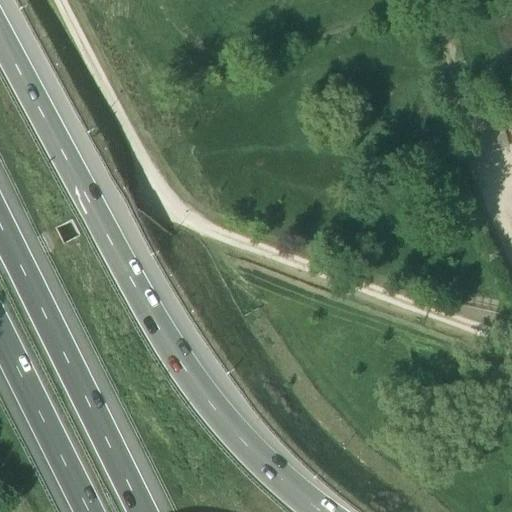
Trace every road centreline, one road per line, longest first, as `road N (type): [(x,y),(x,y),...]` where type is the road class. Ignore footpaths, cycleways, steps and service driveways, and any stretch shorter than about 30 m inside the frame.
road 1 (motorway): [(308,511),(199,399),(107,249),(0,46)]
road 2 (track): [(155,194),(173,217),(511,339)]
road 3 (track): [(0,267),(155,194),(121,98),(62,0)]
road 4 (motorway): [(141,511),(0,226)]
road 5 (track): [(434,0),(511,250)]
road 6 (motorway): [(0,337),(86,511)]
